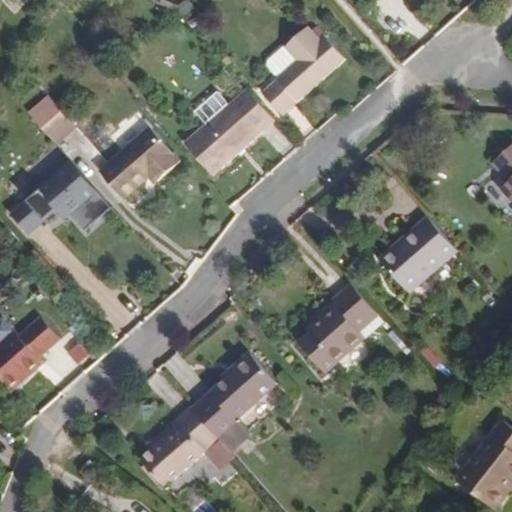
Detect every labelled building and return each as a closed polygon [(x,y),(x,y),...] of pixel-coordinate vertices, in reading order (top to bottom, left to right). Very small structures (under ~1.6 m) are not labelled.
[(284,115),(347,59),(326,36),(322,40),(310,27),(287,47),(299,61),(279,79),(264,93),(284,115)] [(215,176),(277,121),(248,88),(230,104),(219,92),(197,112),(208,124),(186,143),(215,176)] [(50,97),(32,114),(58,144),(77,128),(50,97)] [(182,162),(151,128),(133,144),(101,172),(125,199),(151,176),(159,169),(165,176),(182,162)] [(511,147),(495,162),(511,180),(511,181),(504,189),(511,197),(511,147)] [(72,162),(13,214),(33,235),(61,211),(70,221),(75,216),(89,231),(114,209),(72,162)] [(151,176),(157,184),(165,176),(159,169),(151,176)] [(411,293),(459,251),(429,217),(404,239),(408,242),(385,263),(411,293)] [(404,239),(381,259),(385,263),(408,242),(404,239)] [(380,314),(353,284),(333,302),(336,306),(326,315),(315,324),(310,329),(313,332),(301,343),(327,372),(366,337),(361,331),(380,314)] [(326,315),(323,311),(312,321),(315,324),(326,315)] [(19,377),(23,381),(44,363),(40,358),(61,339),(43,317),(21,336),(17,331),(9,339),(0,328),(0,377),(8,386),(19,377)] [(236,372),(195,409),(221,439),(232,451),(252,433),(239,419),(278,384),(251,354),(234,369),(236,372)] [(8,386),(12,391),(23,381),(19,377),(8,386)] [(167,487),(221,439),(195,409),(193,407),(179,419),(183,424),(154,449),(142,460),(167,487)] [(179,419),(150,445),(154,449),(183,424),(179,419)] [(496,510),(510,491),(508,489),(511,483),(511,426),(504,420),(458,480),(496,510)] [(82,472),(90,478),(99,467),(92,460),(82,472)]
